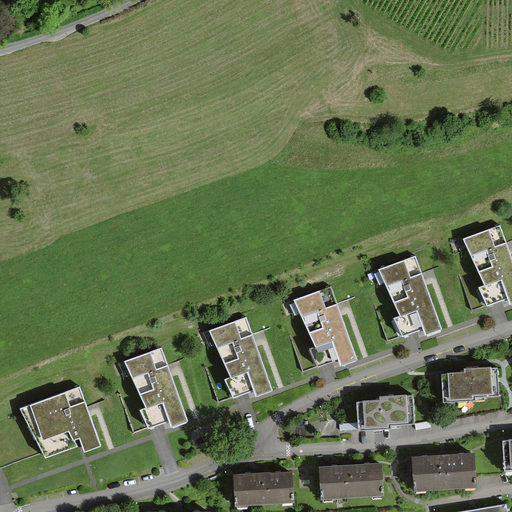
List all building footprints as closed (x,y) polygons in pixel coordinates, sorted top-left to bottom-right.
[(499,226),(465,239),(485,285),(479,288),(487,306),(494,303),(508,298),(510,304),(511,303),(511,259),(508,249),(499,226)] [(415,257),(380,270),(401,316),(394,319),(402,337),(410,334),(423,329),(425,335),(442,329),(424,280),(415,257)] [(330,287),(296,300),(316,346),(310,349),(318,367),(325,364),(338,359),(340,365),(357,359),(339,310),(330,287)] [(245,318),(211,331),(231,377),(224,380),(232,398),(240,395),(253,390),(255,396),(272,390),(254,341),(245,318)] [(160,348),(126,361),(146,407),(139,410),(147,428),(155,425),(168,420),(170,426),(187,420),(169,371),(160,348)] [(449,370),(451,401),(505,399),(503,367),(477,369),(449,370)] [(85,450),(101,444),(89,412),(81,387),(0,416),(0,468),(43,452),(46,457),(77,446),(73,439),(76,438),(79,436),(85,450)] [(360,394),(361,429),(420,426),(418,391),(360,394)] [(417,452),(419,488),(480,485),(478,449),(417,452)] [(320,466),(322,497),(387,492),(384,461),(320,466)] [(235,470),(235,503),(296,502),(296,469),(235,470)] [(511,511),(511,500),(455,511),(511,511)]
